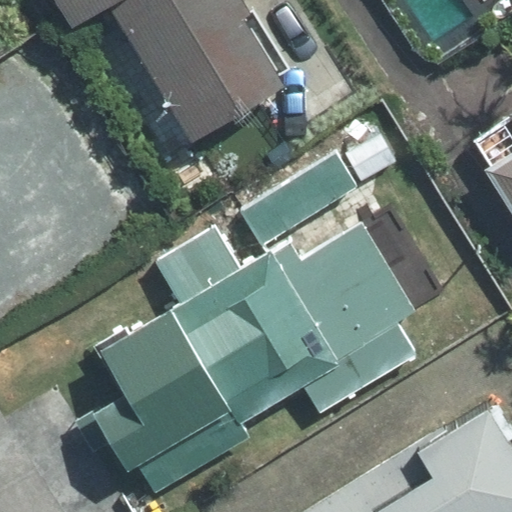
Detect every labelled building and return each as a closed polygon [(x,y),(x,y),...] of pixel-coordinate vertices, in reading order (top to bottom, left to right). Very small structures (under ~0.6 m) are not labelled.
[(46,0),(66,32),(91,17),(176,157),(284,92),(227,0),(46,0)] [(511,127),(481,145),(511,199),(511,127)] [(0,320),(78,273),(0,144),(0,320)] [(350,207),(99,340),(125,389),(76,415),(117,491),(417,333),(350,207)] [(511,511),(511,430),(489,390),(270,511),(511,511)]
